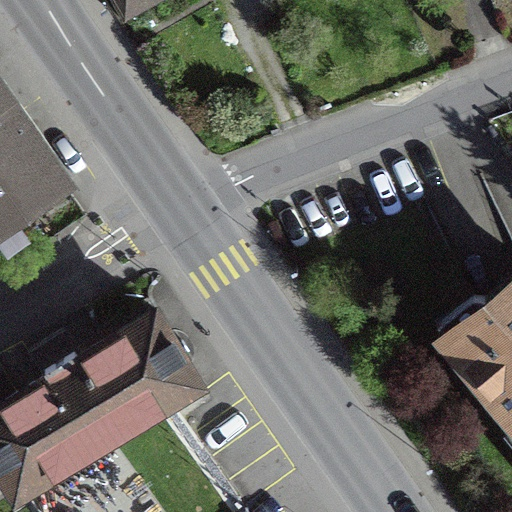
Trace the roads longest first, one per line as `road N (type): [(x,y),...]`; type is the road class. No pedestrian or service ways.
road 1 (secondary): [(398,511),(182,205)]
road 2 (residential): [(511,76),(182,205)]
road 3 (secondary): [(182,205),(41,0)]
